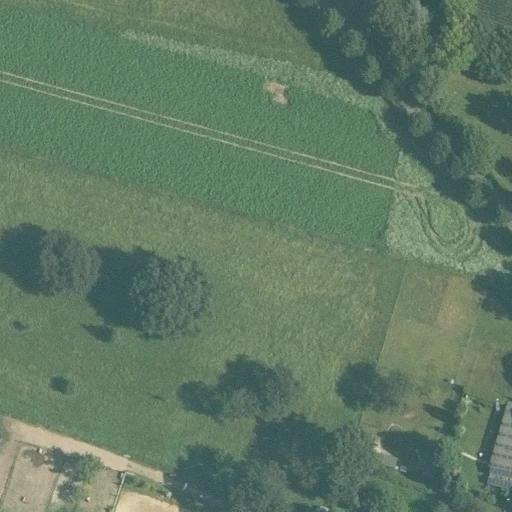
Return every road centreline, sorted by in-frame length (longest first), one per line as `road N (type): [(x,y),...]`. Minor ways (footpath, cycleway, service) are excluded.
road 1 (residential): [(511,224),(315,0)]
road 2 (track): [(328,15),(356,4),(511,47)]
